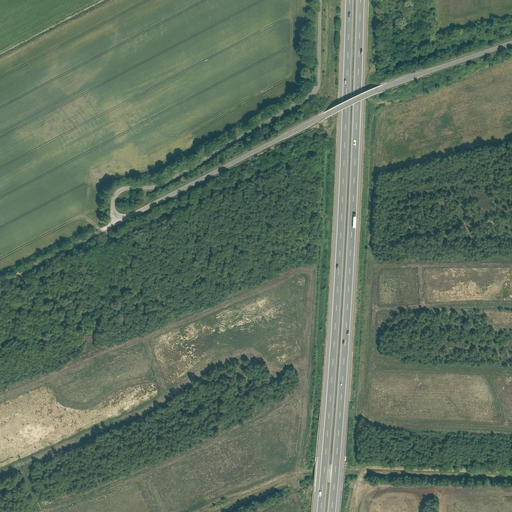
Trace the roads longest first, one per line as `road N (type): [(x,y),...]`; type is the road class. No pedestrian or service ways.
road 1 (motorway): [(349,0),(320,511)]
road 2 (motorway): [(332,511),(360,0)]
road 3 (unclassified): [(511,43),(381,87),(86,238)]
road 4 (track): [(511,472),(349,470)]
road 5 (track): [(211,511),(304,473),(349,470)]
